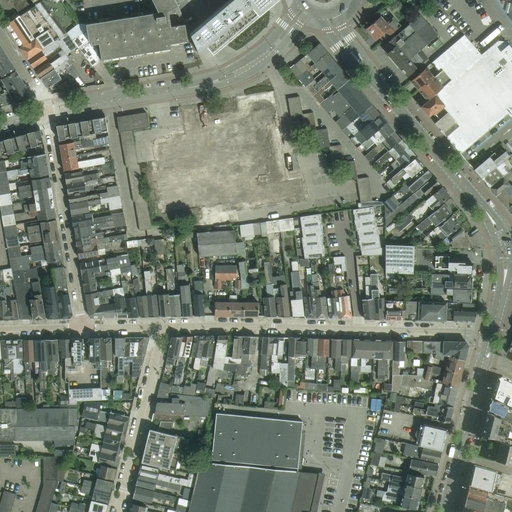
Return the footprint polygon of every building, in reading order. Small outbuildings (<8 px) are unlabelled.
[(35,38),(42,49),(55,41),(59,46),(66,55),(77,47),(41,0),(31,7),(19,15),(4,26),(20,49),(35,38)] [(8,0),(19,15),(31,7),(25,0),(8,0)] [(107,21),(85,24),(86,30),(88,41),(90,41),(91,45),(95,44),(98,44),(101,60),(118,57),(119,57),(126,56),(133,55),(165,49),(167,49),(166,44),(191,40),(177,7),(178,7),(174,0),(151,0),(158,12),(155,13),(138,16),(113,20),(107,21)] [(232,0),(195,31),(190,35),(198,53),(206,46),(213,53),(212,54),(213,55),(214,54),(213,53),(218,49),(224,44),(225,44),(225,43),(235,34),(236,35),(237,34),(236,34),(246,25),(247,26),(248,25),(247,24),(258,15),(258,16),(259,15),(270,5),(270,0),(232,0)] [(399,67),(420,50),(437,35),(420,15),(386,44),(391,50),(387,53),(387,52),(386,52),(389,56),(388,56),(387,56),(398,69),(398,68),(398,67),(399,67)] [(379,36),(382,41),(400,26),(393,17),(385,23),(380,17),(379,18),(378,17),(374,20),(375,21),(366,29),(367,30),(366,31),(369,35),(370,34),(375,39),(379,36)] [(86,30),(72,41),(77,47),(78,48),(92,66),(99,61),(96,48),(95,44),(91,45),(90,41),(88,41),(86,30)] [(497,41),(480,56),(463,36),(431,63),(439,72),(433,77),(425,84),(430,89),(423,95),(427,100),(423,104),(431,113),(433,115),(434,114),(438,119),(438,120),(446,130),(442,133),(460,154),(507,113),(510,117),(511,116),(511,49),(508,44),(507,45),(504,41),(497,41)] [(28,60),(42,49),(35,38),(20,49),(28,60)] [(55,41),(42,49),(28,60),(33,68),(47,59),(44,56),(59,46),(55,41)] [(326,52),(319,43),(306,54),(314,63),(326,52)] [(427,58),(420,50),(399,67),(407,76),(407,75),(427,58)] [(334,61),(326,52),(314,63),(310,67),(302,74),(309,82),(313,79),(307,72),(313,67),(314,69),(317,66),(321,72),(334,61)] [(4,53),(0,55),(0,68),(10,63),(4,53)] [(40,79),(64,62),(60,57),(49,64),(48,61),(34,70),(40,79)] [(301,74),(302,74),(310,67),(306,63),(304,64),(300,59),(294,65),(301,74)] [(73,77),(78,74),(68,60),(64,62),(40,79),(46,88),(61,79),(58,75),(68,69),(73,77)] [(341,70),(334,61),(321,72),(324,75),(316,82),(312,86),(317,91),(341,70)] [(15,71),(10,63),(0,68),(0,75),(1,75),(3,78),(3,79),(15,71)] [(418,90),(425,84),(433,77),(439,72),(431,63),(425,68),(410,80),(418,90)] [(301,74),(294,65),(289,68),(297,78),(301,74)] [(349,78),(341,70),(317,91),(319,94),(325,90),(332,84),(336,89),(349,78)] [(21,81),(15,71),(3,79),(3,78),(1,79),(5,85),(0,87),(0,93),(0,94),(21,81)] [(302,74),(301,74),(297,78),(304,87),(309,82),(302,74)] [(371,105),(349,78),(336,89),(338,91),(333,96),(331,94),(324,99),(319,104),(327,113),(332,109),(340,118),(334,123),(341,131),(346,127),(371,105)] [(312,86),(316,82),(313,79),(309,82),(304,87),(311,95),(317,91),(312,86)] [(27,91),(21,81),(0,94),(0,106),(0,107),(11,104),(6,97),(11,95),(15,103),(31,99),(30,96),(27,91)] [(423,95),(430,89),(425,84),(418,90),(423,95)] [(324,99),(319,94),(317,91),(311,95),(319,104),(324,99)] [(287,98),(288,104),(300,102),(299,96),(287,98)] [(151,143),(154,174),(153,174),(157,218),(221,213),(221,216),(240,215),(238,193),(224,194),(222,174),(223,170),(225,184),(266,181),(264,167),(271,166),(268,132),(276,132),(274,106),(265,104),(249,105),(246,117),(201,121),(201,114),(181,115),(183,140),(151,143)] [(431,113),(423,104),(420,107),(428,116),(431,113)] [(379,113),(371,105),(346,127),(352,134),(357,130),(358,131),(365,124),(379,113)] [(302,114),(301,108),(289,110),(290,116),(301,115),(302,114)] [(146,112),(116,117),(118,132),(120,132),(131,130),(148,127),(146,112)] [(312,113),(302,114),(301,115),(302,121),(313,119),(312,113)] [(379,113),(365,124),(358,131),(353,135),(361,144),(369,137),(386,123),(379,113)] [(92,119),(95,133),(107,131),(104,117),(92,120),(92,119)] [(95,133),(92,119),(92,120),(80,122),(80,121),(83,136),(95,133)] [(446,130),(438,120),(434,123),(442,133),(446,130)] [(83,136),(80,121),(80,122),(68,124),(68,123),(68,124),(71,138),(83,136)] [(394,131),(386,123),(369,137),(377,145),(381,142),(394,131)] [(71,138),(68,124),(56,126),(59,142),(59,140),(71,138)] [(316,131),(314,125),(303,127),(304,133),(314,131),(316,131)] [(326,129),(316,131),(314,131),(315,137),(327,135),(326,129)] [(27,133),(31,147),(43,143),(39,130),(27,133)] [(401,140),(394,131),(381,142),(388,151),(401,140)] [(31,147),(27,133),(26,133),(27,134),(15,137),(15,136),(19,151),(20,150),(19,150),(30,147),(31,147)] [(19,151),(15,136),(15,137),(4,140),(3,140),(7,154),(8,154),(8,153),(19,150),(19,151)] [(106,136),(59,145),(61,157),(66,156),(67,158),(76,157),(75,154),(75,150),(107,144),(106,136)] [(408,148),(401,140),(388,151),(375,161),(379,166),(392,155),(395,160),(408,148)] [(329,147),(328,141),(316,143),(317,149),(328,147),(329,147)] [(408,148),(395,160),(383,170),(386,174),(400,163),(403,168),(416,157),(408,148)] [(373,149),(364,157),(368,162),(377,154),(373,149)] [(489,157),(484,161),(474,170),(481,179),(502,162),(509,156),(505,151),(497,157),(493,153),(489,157)] [(47,165),(45,154),(27,157),(28,162),(22,163),(22,161),(17,162),(18,165),(20,164),(21,170),(47,165)] [(66,156),(61,157),(61,159),(63,171),(78,168),(105,164),(103,158),(77,162),(76,157),(67,158),(66,156)] [(343,163),(342,156),(330,158),(331,165),(342,163),(343,163)] [(423,166),(416,157),(403,168),(386,183),(391,189),(395,185),(394,183),(407,172),(411,177),(423,166)] [(489,188),(503,176),(507,173),(504,168),(506,167),(502,162),(481,179),(489,188)] [(48,175),(47,165),(21,170),(18,170),(19,176),(30,174),(31,178),(48,175)] [(139,171),(138,165),(137,165),(138,165),(127,167),(128,173),(139,171)] [(424,167),(399,189),(403,194),(410,189),(412,191),(431,175),(424,167)] [(496,196),(511,183),(511,168),(511,169),(507,173),(503,176),(489,188),(496,196)] [(82,171),(64,174),(66,185),(102,178),(101,173),(95,174),(83,176),(82,171)] [(0,185),(8,185),(6,172),(0,172),(0,185)] [(357,179),(355,173),(344,174),(345,181),(355,179),(357,179)] [(50,187),(48,177),(31,180),(32,185),(17,187),(18,193),(20,192),(50,187)] [(397,207),(384,218),(385,226),(417,198),(420,201),(440,185),(432,177),(397,207)] [(103,183),(102,178),(66,185),(67,194),(85,191),(93,189),(92,185),(103,183)] [(369,189),(368,183),(356,184),(357,191),(369,189)] [(507,209),(511,204),(511,183),(496,196),(507,209)] [(251,215),(303,208),(300,184),(238,193),(240,206),(250,205),(251,215)] [(0,195),(10,194),(8,185),(0,185),(0,195)] [(69,204),(119,195),(117,185),(106,187),(107,192),(86,196),(85,191),(67,194),(69,204)] [(52,198),(50,187),(20,192),(21,198),(34,196),(34,200),(52,198)] [(441,187),(394,226),(399,232),(411,221),(410,220),(413,217),(417,222),(449,195),(441,187)] [(399,193),(392,196),(394,203),(401,201),(399,193)] [(0,206),(12,204),(10,194),(0,195),(0,206)] [(108,202),(110,210),(122,208),(119,195),(69,204),(71,214),(89,211),(88,206),(108,202)] [(371,201),(370,195),(358,196),(359,203),(371,201)] [(54,208),(52,198),(34,200),(35,203),(23,205),(25,212),(28,212),(54,208)] [(384,218),(397,207),(389,198),(384,202),(384,218)] [(146,199),(145,199),(145,200),(134,202),(135,208),(147,205),(146,199)] [(13,214),(12,204),(0,206),(0,210),(1,216),(13,214)] [(446,208),(442,204),(416,226),(420,231),(431,222),(435,226),(450,214),(449,212),(450,211),(447,207),(446,208)] [(360,209),(352,210),(353,214),(354,220),(354,221),(374,217),(372,207),(360,209)] [(55,218),(54,208),(28,212),(29,217),(37,216),(38,221),(55,218)] [(113,221),(124,219),(123,212),(111,214),(112,215),(92,218),(91,213),(71,217),(73,228),(113,221)] [(15,224),(13,214),(1,216),(3,226),(15,224)] [(320,214),(299,217),(301,227),(320,223),(320,218),(320,214)] [(455,220),(451,215),(429,233),(433,237),(441,231),(446,237),(459,226),(458,224),(459,223),(457,220),(455,220)] [(374,217),(354,221),(354,224),(355,224),(356,231),(357,231),(377,227),(376,227),(374,217)] [(290,218),(288,218),(278,220),(280,232),(294,229),(293,218),(290,218)] [(125,225),(124,219),(113,221),(113,226),(114,227),(125,225)] [(57,230),(56,220),(40,222),(40,224),(27,227),(28,235),(57,230)] [(280,232),(278,220),(265,222),(267,233),(280,232)] [(113,226),(113,221),(73,228),(75,237),(95,234),(94,229),(113,226)] [(260,222),(253,223),(254,235),(261,234),(267,233),(265,222),(260,222)] [(254,235),(253,223),(246,224),(248,236),(254,235)] [(320,223),(301,227),(302,237),(322,234),(321,228),(322,228),(321,224),(320,223)] [(17,236),(15,224),(3,226),(5,238),(17,236)] [(248,236),(246,224),(240,225),(241,237),(248,236)] [(465,234),(464,233),(464,232),(464,233),(463,232),(464,230),(462,227),(460,227),(459,226),(446,237),(443,240),(445,245),(450,242),(453,247),(470,248),(469,245),(470,244),(464,234),(465,234)] [(377,227),(357,231),(357,234),(358,234),(359,240),(358,240),(358,241),(379,238),(377,227)] [(59,240),(57,230),(28,235),(29,242),(43,240),(43,243),(59,240)] [(238,254),(234,230),(197,233),(198,238),(199,257),(238,254)] [(103,233),(95,234),(75,237),(77,248),(120,241),(119,235),(103,238),(103,233)] [(302,237),(301,237),(302,248),(322,244),(321,239),(322,239),(321,235),(322,235),(322,234),(302,237)] [(19,247),(17,236),(5,238),(7,249),(19,247)] [(379,238),(358,241),(359,244),(360,251),(361,251),(380,248),(379,238)] [(165,254),(164,239),(154,240),(155,254),(165,254)] [(61,250),(59,240),(43,243),(43,245),(30,247),(32,255),(61,250)] [(112,253),(127,250),(125,241),(120,241),(77,248),(76,248),(78,259),(98,255),(97,249),(111,247),(112,253)] [(322,244),(302,248),(304,259),(310,258),(323,257),(324,257),(323,249),(323,245),(322,245),(322,244)] [(386,254),(386,255),(386,272),(413,273),(414,246),(386,245),(386,247),(386,252),(386,254)] [(21,257),(19,247),(7,249),(9,259),(21,257)] [(380,248),(361,251),(361,255),(368,255),(386,254),(386,252),(386,247),(380,248)] [(62,260),(61,250),(32,255),(21,257),(23,270),(29,269),(28,262),(46,260),(46,262),(62,260)] [(130,267),(128,255),(107,259),(108,265),(101,266),(100,260),(79,264),(81,275),(109,270),(119,269),(130,267)] [(473,271),(472,270),(472,264),(452,263),(452,262),(449,262),(449,257),(447,257),(447,255),(440,255),(440,256),(435,257),(435,269),(451,269),(451,275),(454,275),(472,276),(472,275),(473,275),(473,273),(474,272),(473,271)] [(23,270),(21,257),(9,259),(10,268),(11,272),(23,270)] [(246,261),(240,262),(239,262),(241,280),(242,288),(248,288),(246,261)] [(364,261),(354,261),(354,270),(364,271),(364,261)] [(339,318),(335,276),(334,263),(328,264),(331,297),(327,297),(329,318),(339,318)] [(276,316),(274,297),(273,288),(270,264),(263,265),(267,297),(263,298),(265,316),(276,316)] [(185,265),(176,266),(177,273),(184,272),(186,272),(185,265)] [(215,266),(215,280),(221,281),(235,280),(237,280),(237,266),(215,266)] [(66,285),(63,267),(51,269),(54,286),(55,287),(66,285)] [(12,279),(11,272),(10,268),(2,270),(3,281),(12,279)] [(45,318),(39,283),(36,268),(29,269),(23,270),(11,272),(12,279),(19,319),(45,318)] [(172,269),(166,269),(168,295),(170,316),(180,316),(178,294),(173,295),(173,288),(172,280),(173,280),(172,269)] [(94,278),(110,275),(109,270),(81,275),(84,292),(96,290),(94,278)] [(149,271),(144,271),(146,296),(148,317),(158,317),(156,295),(152,295),(149,271)] [(304,317),(299,271),(293,272),(296,299),(290,300),(292,317),(304,317)] [(316,318),(311,274),(306,275),(308,298),(303,298),(305,317),(316,318)] [(317,274),(311,274),(316,318),(327,318),(325,296),(320,297),(319,282),(317,282),(317,274)] [(472,277),(472,276),(454,275),(453,281),(449,281),(449,275),(430,274),(430,288),(445,288),(445,286),(471,288),(471,283),(472,282),(473,280),(472,277)] [(351,316),(349,296),(343,296),(341,276),(335,276),(339,318),(349,319),(351,316)] [(377,276),(371,276),(371,279),(374,319),(383,319),(383,297),(378,298),(377,276)] [(148,317),(146,296),(141,296),(138,279),(135,279),(133,280),(133,283),(140,317),(148,317)] [(374,319),(371,279),(365,279),(366,299),(363,299),(364,319),(374,319)] [(112,288),(111,286),(111,281),(99,283),(100,290),(112,288)] [(126,281),(121,282),(123,298),(127,317),(138,317),(134,297),(129,298),(126,281)] [(195,294),(192,295),(194,316),(204,316),(201,281),(194,281),(195,294)] [(290,317),(287,284),(280,285),(281,287),(273,288),(274,297),(276,297),(278,316),(290,317)] [(67,291),(66,285),(55,287),(56,293),(67,291)] [(191,316),(189,285),(178,286),(181,316),(191,316)] [(60,319),(56,293),(55,287),(54,286),(44,288),(47,304),(44,304),(46,318),(60,319)] [(18,319),(15,299),(11,300),(9,287),(4,288),(8,320),(18,319)] [(471,289),(445,288),(430,288),(430,294),(450,294),(449,301),(470,302),(471,289)] [(127,317),(123,298),(118,298),(116,289),(113,290),(117,317),(127,317)] [(117,317),(113,290),(105,291),(108,306),(99,306),(100,317),(117,317)] [(72,315),(67,291),(56,293),(60,319),(69,318),(72,315)] [(105,291),(97,292),(84,294),(88,316),(91,318),(100,318),(100,317),(99,306),(108,306),(105,291)] [(162,291),(158,292),(158,296),(160,317),(170,316),(168,295),(162,295),(162,291)] [(243,316),(243,302),(236,302),(236,295),(229,295),(229,302),(230,316),(240,316),(243,316)] [(405,310),(406,301),(387,300),(387,320),(402,320),(402,310),(405,310)] [(446,304),(446,303),(406,301),(405,310),(405,320),(445,321),(445,320),(445,304),(446,304)] [(230,316),(229,302),(214,302),(214,316),(230,316)] [(258,303),(243,302),(243,316),(258,316),(258,303)] [(445,308),(445,320),(445,321),(474,322),(478,304),(462,303),(462,309),(448,309),(445,308)] [(188,356),(192,336),(183,337),(176,366),(174,377),(181,378),(184,359),(183,358),(183,356),(188,356)] [(199,370),(200,364),(205,336),(194,336),(190,356),(196,357),(194,369),(199,370)] [(211,358),(214,336),(205,336),(200,364),(207,365),(209,357),(211,358)] [(224,356),(227,336),(217,336),(214,355),(212,368),(222,370),(224,356)] [(241,364),(244,336),(233,336),(232,356),(224,356),(224,362),(241,364)] [(249,354),(254,355),(256,336),(244,336),(241,364),(241,365),(250,366),(251,361),(249,361),(249,354)] [(272,354),(273,337),(262,336),(259,364),(259,370),(266,370),(268,354),(272,354)] [(132,371),(131,377),(139,377),(140,371),(149,337),(134,338),(134,356),(132,356),(132,362),(132,371)] [(176,366),(183,337),(171,337),(165,363),(176,366)] [(282,355),(283,338),(283,337),(273,337),(272,354),(271,370),(271,373),(279,373),(279,388),(287,389),(288,364),(278,363),(277,355),(282,355)] [(300,338),(289,337),(289,338),(288,364),(287,389),(293,390),(294,356),(305,357),(305,344),(305,338),(300,338)] [(100,361),(100,338),(88,338),(88,361),(99,361),(100,361)] [(110,338),(100,338),(100,361),(100,367),(101,379),(106,379),(106,367),(107,367),(107,360),(111,359),(111,348),(110,338)] [(124,338),(114,338),(114,356),(118,356),(118,371),(118,375),(117,375),(117,382),(122,382),(123,375),(124,371),(124,366),(124,338)] [(134,356),(134,338),(124,338),(124,366),(129,366),(129,362),(132,362),(132,356),(134,356)] [(317,370),(318,338),(307,338),(307,355),(311,355),(311,369),(317,370)] [(328,339),(318,338),(317,370),(323,370),(323,356),(328,356),(328,339)] [(57,361),(56,339),(45,340),(47,376),(53,376),(52,361),(57,361)] [(71,357),(70,339),(58,339),(59,351),(61,351),(61,357),(60,357),(61,368),(65,368),(64,357),(71,357)] [(83,362),(83,339),(70,339),(71,357),(64,357),(65,368),(65,371),(77,371),(77,365),(83,365),(83,364),(83,362)] [(340,371),(341,339),(330,339),(330,358),(334,358),(334,371),(340,371)] [(351,356),(351,340),(341,339),(340,371),(340,375),(344,375),(344,364),(347,364),(347,356),(351,356)] [(12,364),(11,340),(1,341),(2,359),(3,359),(4,369),(10,369),(10,379),(13,379),(13,372),(12,364)] [(22,358),(21,340),(11,340),(12,364),(13,372),(18,372),(20,370),(21,369),(22,367),(21,364),(19,362),(19,360),(20,359),(21,358),(22,358)] [(34,362),(32,340),(23,340),(25,379),(30,379),(29,362),(34,362)] [(47,376),(45,340),(34,340),(35,361),(40,361),(40,369),(38,369),(39,392),(48,392),(47,379),(47,376)] [(360,373),(361,340),(351,340),(351,356),(350,358),(356,359),(356,366),(350,366),(350,373),(360,373)] [(371,340),(361,340),(360,373),(370,373),(370,366),(365,366),(365,359),(371,359),(371,340)] [(382,373),(383,340),(373,340),(373,358),(377,359),(376,373),(382,373)] [(392,359),(393,341),(383,340),(382,373),(385,373),(385,368),(386,368),(387,359),(392,359)] [(404,341),(393,341),(392,359),(391,385),(391,391),(397,392),(400,383),(402,376),(398,375),(399,361),(404,361),(404,341)] [(465,342),(423,341),(423,354),(429,354),(436,354),(464,361),(468,346),(465,342)] [(461,372),(464,361),(436,354),(429,354),(428,359),(432,360),(434,358),(445,361),(447,361),(445,368),(461,372)] [(427,382),(430,373),(431,367),(426,366),(423,377),(422,380),(423,380),(422,381),(427,382)] [(440,377),(439,383),(457,386),(460,374),(444,371),(443,378),(440,377)] [(232,373),(233,386),(243,385),(242,373),(232,373)] [(206,376),(206,383),(218,383),(218,375),(206,376)] [(452,406),(455,397),(457,386),(439,383),(427,382),(422,381),(423,380),(422,380),(423,377),(402,376),(400,383),(430,388),(430,389),(434,390),(432,397),(429,396),(428,402),(452,406)] [(505,404),(511,389),(511,380),(502,376),(498,378),(492,397),(505,404)] [(316,391),(316,386),(316,382),(304,381),(304,386),(304,390),(316,391)] [(172,385),(160,382),(158,388),(170,391),(172,386),(172,385)] [(204,397),(206,388),(206,384),(198,382),(198,385),(196,396),(204,397)] [(327,392),(327,388),(327,387),(327,383),(316,382),(316,386),(316,391),(327,392)] [(196,396),(198,385),(192,384),(191,387),(184,386),(184,387),(183,395),(196,396)] [(183,395),(184,387),(172,386),(170,391),(170,393),(183,395)] [(170,391),(158,388),(156,397),(169,397),(170,393),(170,391)] [(213,398),(214,394),(215,390),(206,388),(204,397),(211,398),(211,397),(213,398)] [(69,389),(68,389),(69,403),(77,403),(77,401),(76,389),(69,389)] [(122,389),(113,389),(113,400),(121,400),(122,389)] [(196,396),(183,395),(170,393),(169,397),(156,397),(155,401),(152,414),(153,414),(178,415),(184,415),(205,416),(207,416),(211,398),(204,397),(196,396)] [(402,398),(396,397),(393,413),(399,414),(402,398)] [(27,409),(26,399),(16,399),(16,403),(17,409),(27,409)] [(508,407),(491,399),(488,412),(511,423),(511,415),(505,413),(508,407)] [(452,406),(428,402),(427,406),(425,403),(414,401),(412,407),(450,414),(452,406)] [(130,417),(129,417),(110,412),(110,413),(99,410),(100,402),(84,403),(82,416),(107,423),(127,428),(130,417)] [(0,440),(53,440),(74,439),(74,425),(76,425),(77,403),(69,403),(69,405),(60,406),(60,408),(27,409),(17,409),(5,409),(0,409),(0,408),(0,440)] [(450,414),(412,407),(411,414),(423,415),(424,414),(430,415),(430,419),(448,422),(450,414)] [(302,422),(226,414),(216,413),(211,460),(297,468),(302,422)] [(488,413),(484,426),(496,428),(509,432),(511,433),(511,427),(511,426),(500,424),(501,419),(488,413)] [(183,422),(184,415),(178,415),(153,414),(151,421),(153,421),(160,421),(172,422),(183,422)] [(157,431),(149,429),(141,462),(175,471),(181,448),(185,450),(188,439),(177,436),(175,435),(175,436),(169,435),(172,422),(160,421),(157,431)] [(124,438),(127,428),(107,423),(106,426),(96,424),(96,425),(86,422),(85,428),(95,430),(124,438)] [(423,424),(423,425),(418,446),(441,451),(446,429),(423,424)] [(508,438),(509,432),(496,428),(484,426),(481,437),(495,440),(496,435),(508,438)] [(122,447),(124,438),(95,430),(93,436),(103,439),(102,442),(122,447)] [(120,457),(122,447),(102,442),(102,446),(91,443),(90,450),(120,457)] [(0,456),(16,456),(16,445),(0,444),(0,456)] [(373,450),(376,450),(375,452),(390,453),(391,445),(374,444),(373,450)] [(441,451),(418,446),(409,444),(408,450),(421,452),(419,458),(438,462),(441,451)] [(511,446),(501,444),(497,462),(511,465),(511,446)] [(117,467),(120,457),(90,450),(88,455),(98,458),(97,462),(117,467)] [(379,455),(371,454),(369,465),(377,466),(379,455)] [(43,457),(43,462),(43,468),(43,474),(43,480),(55,480),(55,474),(55,468),(55,462),(55,457),(43,457)] [(436,476),(438,465),(412,459),(410,471),(436,476)] [(309,511),(318,474),(301,472),(200,462),(196,476),(194,488),(193,488),(189,508),(188,511),(309,511)] [(159,469),(140,464),(138,475),(168,482),(174,484),(178,484),(179,479),(170,477),(158,474),(159,469)] [(114,480),(117,469),(101,465),(98,476),(114,480)] [(497,472),(474,465),(469,486),(493,493),(497,472)] [(381,480),(391,482),(421,488),(424,477),(407,473),(406,478),(382,473),(381,480)] [(187,481),(186,486),(194,488),(196,476),(189,474),(187,481)] [(168,482),(138,475),(135,485),(154,490),(155,485),(167,488),(168,482)] [(111,493),(114,482),(97,478),(96,482),(84,479),(82,485),(111,493)] [(55,487),(55,480),(43,480),(43,486),(55,489),(55,487)] [(418,498),(421,488),(391,482),(389,488),(403,491),(401,495),(418,498)] [(109,503),(111,493),(82,485),(81,491),(92,494),(92,498),(109,503)] [(53,495),(55,489),(43,486),(41,491),(53,495)] [(172,496),(135,488),(132,497),(151,502),(153,497),(161,499),(171,501),(172,496)] [(184,488),(182,497),(190,498),(192,490),(184,488)] [(487,498),(488,493),(469,488),(467,498),(505,509),(507,503),(499,501),(487,498)] [(16,494),(4,490),(2,496),(14,499),(16,494)] [(416,509),(418,498),(401,495),(380,490),(380,494),(382,495),(381,500),(390,502),(390,499),(400,501),(399,506),(416,509)] [(52,500),(53,495),(41,491),(40,497),(52,500)] [(14,499),(2,496),(0,502),(12,505),(14,499)] [(50,506),(52,500),(40,497),(38,503),(50,506)] [(504,511),(505,509),(467,498),(464,508),(477,511),(483,511),(484,508),(490,509),(498,511),(504,511)] [(91,511),(106,511),(108,505),(91,500),(90,505),(79,503),(78,509),(91,511)] [(12,505),(0,502),(0,503),(0,507),(11,511),(12,505)] [(48,511),(50,506),(38,503),(36,508),(48,511)]
